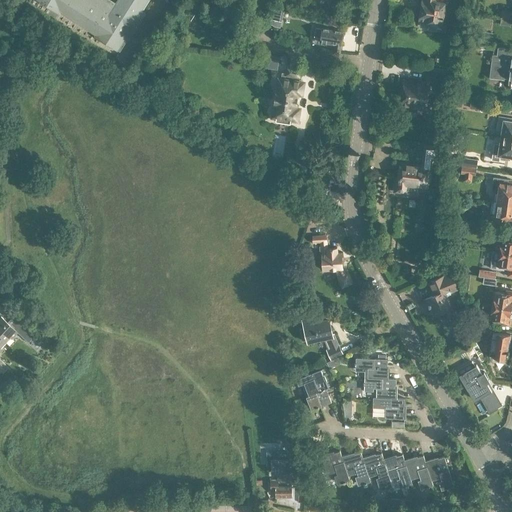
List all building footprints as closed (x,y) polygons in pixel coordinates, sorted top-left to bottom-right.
[(125,37),(128,39),(144,14),(141,12),(149,0),(39,0),(60,13),(62,10),(98,33),(96,36),(118,50),(125,37)] [(442,2),(442,0),(422,0),(419,21),(441,25),(445,3),(442,2)] [(282,22),(284,10),(272,8),(270,19),(282,22)] [(511,19),(511,14),(511,12),(501,11),(501,18),(511,19)] [(340,54),(343,31),(321,28),(320,36),(328,37),(327,43),(334,44),(333,53),(340,54)] [(479,31),(476,42),(490,44),(492,34),(479,31)] [(497,55),(492,54),(490,77),(509,80),(509,84),(511,87),(511,86),(511,48),(498,47),(497,55)] [(300,93),(302,83),(297,82),(299,69),(289,68),(288,73),(283,72),(282,80),(279,79),(279,81),(277,82),(277,86),(278,88),(278,92),(276,92),(274,102),(276,103),(275,107),(273,108),(273,112),(274,113),(274,116),(276,116),(275,121),(290,123),(291,118),(296,119),(298,109),(294,108),(296,92),(300,93)] [(437,81),(438,73),(426,71),(424,82),(404,80),(401,105),(426,109),(428,95),(434,96),(436,86),(435,86),(436,81),(437,81)] [(463,99),(454,97),(453,105),(461,107),(463,99)] [(487,103),(471,100),(470,108),(486,111),(487,103)] [(511,118),(498,116),(497,120),(495,130),(503,131),(502,137),(511,139),(511,118)] [(260,140),(246,133),(241,143),(255,150),(260,140)] [(511,139),(502,137),(499,158),(509,159),(509,156),(511,156),(511,139)] [(440,162),(442,147),(426,146),(423,166),(406,165),(407,162),(400,162),(398,179),(396,179),(394,192),(408,193),(409,185),(428,187),(432,161),(438,162),(440,162)] [(464,166),(477,168),(478,161),(465,159),(464,166)] [(477,169),(477,168),(464,166),(464,167),(462,166),(461,174),(465,174),(464,181),(471,182),(472,175),(475,176),(476,169),(477,169)] [(493,192),(492,201),(511,203),(511,184),(510,184),(510,180),(494,177),(492,190),(493,192)] [(488,214),(487,219),(509,223),(509,220),(511,220),(511,203),(492,201),(490,212),(488,214)] [(318,206),(312,209),(319,219),(324,216),(318,206)] [(457,214),(457,222),(470,224),(471,216),(457,214)] [(489,227),(488,233),(501,235),(502,229),(489,227)] [(346,274),(343,268),(342,252),(337,253),(337,248),(327,249),(326,235),(313,236),(314,242),(321,241),(324,269),(335,269),(338,277),(342,287),(352,283),(348,273),(346,274)] [(499,252),(511,253),(511,239),(501,238),(496,237),(495,244),(500,244),(499,252)] [(463,247),(455,246),(453,259),(454,265),(460,266),(463,247)] [(511,253),(499,252),(498,259),(491,258),(489,268),(504,271),(504,269),(507,269),(507,270),(508,271),(508,276),(511,276),(511,253)] [(497,271),(486,270),(486,271),(479,270),(479,276),(484,277),(496,279),(497,271)] [(432,290),(434,295),(423,300),(426,306),(430,304),(434,313),(442,310),(443,312),(450,309),(449,307),(451,306),(446,296),(451,294),(450,292),(458,288),(451,273),(430,282),(433,289),(432,290)] [(497,279),(496,279),(484,277),(483,284),(496,286),(497,279)] [(492,305),(511,308),(511,306),(511,305),(511,290),(506,290),(506,293),(489,290),(488,297),(493,298),(492,305)] [(511,308),(492,305),(490,319),(501,320),(501,323),(511,325),(511,321),(511,319),(510,319),(510,315),(511,313),(511,311),(511,310),(511,308)] [(331,359),(342,354),(334,334),(331,334),(328,319),(320,321),(319,315),(314,316),(303,318),(308,340),(325,336),(331,348),(327,349),(331,359)] [(16,331),(7,322),(1,317),(0,317),(0,337),(5,342),(10,337),(10,338),(16,331)] [(467,325),(455,331),(461,341),(472,336),(467,325)] [(33,336),(23,326),(17,333),(28,342),(33,336)] [(491,344),(509,347),(511,335),(493,332),(491,344)] [(507,362),(509,353),(508,352),(509,347),(491,344),(489,356),(489,359),(507,362)] [(482,351),(478,345),(472,348),(476,355),(482,351)] [(388,378),(389,368),(387,368),(387,358),(356,358),(355,368),(368,368),(368,378),(388,378)] [(0,370),(3,373),(9,367),(0,359),(0,370)] [(490,391),(491,390),(474,360),(465,366),(468,371),(460,375),(470,392),(473,390),(478,398),(480,396),(487,407),(496,401),(490,391)] [(309,395),(326,388),(329,388),(324,375),(304,382),(309,395)] [(388,378),(368,378),(365,378),(364,388),(377,388),(376,397),(397,398),(397,388),(396,388),(396,378),(388,378)] [(326,388),(309,395),(306,396),(311,409),(331,401),(326,388)] [(397,398),(376,397),(373,397),(372,407),(385,408),(385,418),(406,418),(406,408),(405,407),(405,398),(397,398)] [(294,408),(283,409),(285,423),(296,421),(294,408)] [(290,442),(298,442),(297,431),(289,432),(290,442)] [(348,476),(342,455),(340,449),(331,452),(330,451),(320,454),(327,474),(336,471),(340,483),(343,482),(343,483),(346,483),(346,481),(350,480),(348,476)] [(351,452),(342,455),(348,476),(357,473),(361,484),(364,483),(364,485),(367,484),(367,482),(371,481),(369,476),(363,457),(361,451),(352,454),(351,452)] [(271,488),(275,488),(275,496),(292,496),(292,480),(299,480),(299,467),(292,467),(292,472),(290,472),(290,458),(287,458),(287,452),(267,452),(267,466),(272,465),(272,472),(277,472),(277,480),(271,480),(271,488)] [(372,453),(363,457),(369,476),(378,474),(382,485),(385,484),(385,486),(388,485),(388,484),(391,482),(390,478),(384,458),(382,452),(373,455),(372,453)] [(411,479),(405,460),(403,454),(393,457),(393,455),(384,458),(390,478),(398,475),(402,487),(405,486),(406,487),(409,486),(408,485),(412,484),(411,479)] [(432,480),(426,461),(424,455),(415,458),(414,457),(405,460),(411,479),(420,476),(423,488),(426,487),(427,488),(430,487),(429,486),(433,485),(432,480)] [(435,457),(426,461),(432,480),(440,478),(444,490),(447,489),(447,490),(451,489),(450,488),(454,486),(444,456),(436,459),(435,457)]
